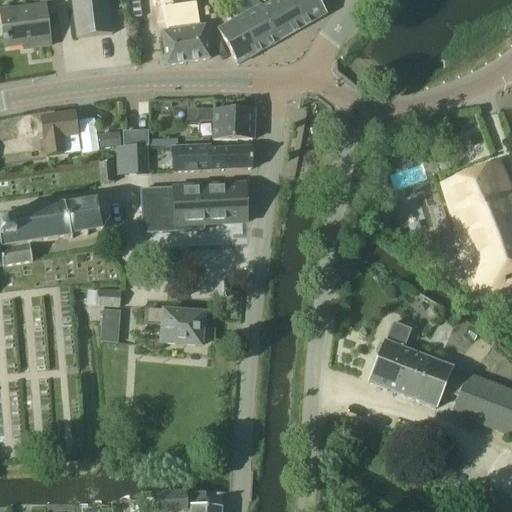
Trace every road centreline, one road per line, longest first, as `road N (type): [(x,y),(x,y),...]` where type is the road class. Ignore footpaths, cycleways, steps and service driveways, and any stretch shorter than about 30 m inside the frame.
road 1 (unclassified): [(236,511),(276,113),(297,80)]
road 2 (unclassified): [(304,511),(310,392),(355,109)]
road 3 (tertiary): [(0,101),(143,82),(297,80)]
road 4 (tertiary): [(355,109),(432,105),(510,70)]
